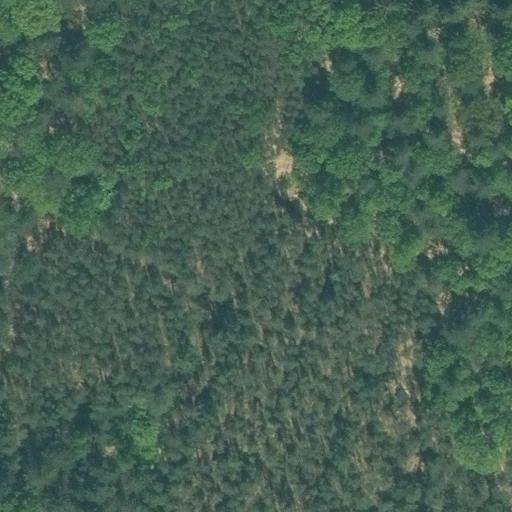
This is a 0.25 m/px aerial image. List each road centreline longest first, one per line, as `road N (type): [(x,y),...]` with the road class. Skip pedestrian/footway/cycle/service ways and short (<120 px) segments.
road 1 (track): [(0,211),(511,420)]
road 2 (track): [(398,0),(511,46)]
